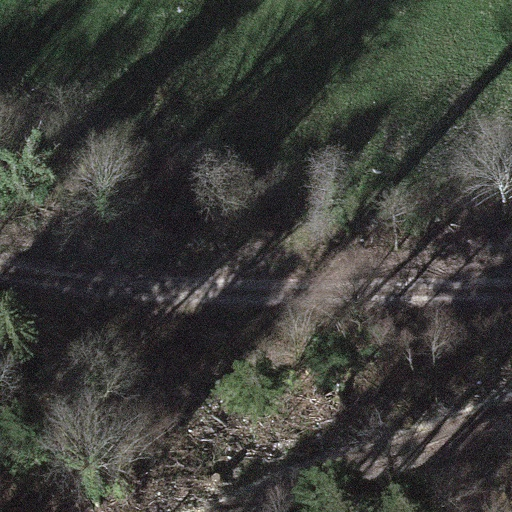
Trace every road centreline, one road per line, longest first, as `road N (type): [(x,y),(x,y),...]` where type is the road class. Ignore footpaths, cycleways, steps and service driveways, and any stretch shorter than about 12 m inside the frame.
road 1 (track): [(0,250),(216,281),(511,278)]
road 2 (track): [(216,281),(304,228),(511,162)]
road 3 (track): [(511,404),(237,511)]
